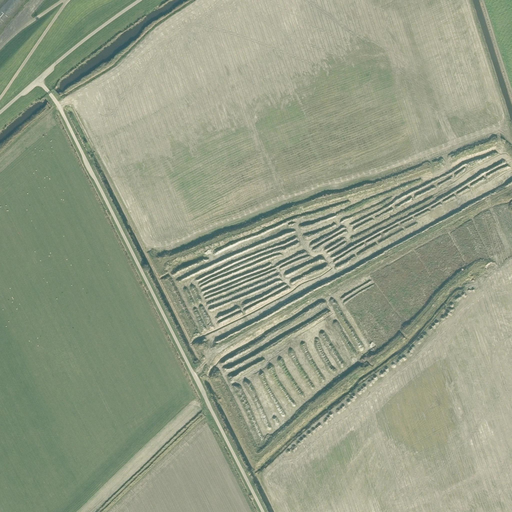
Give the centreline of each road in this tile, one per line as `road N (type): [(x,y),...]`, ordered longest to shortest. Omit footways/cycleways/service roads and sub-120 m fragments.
road 1 (unclassified): [(263,511),(37,78)]
road 2 (unclassified): [(37,78),(140,0)]
